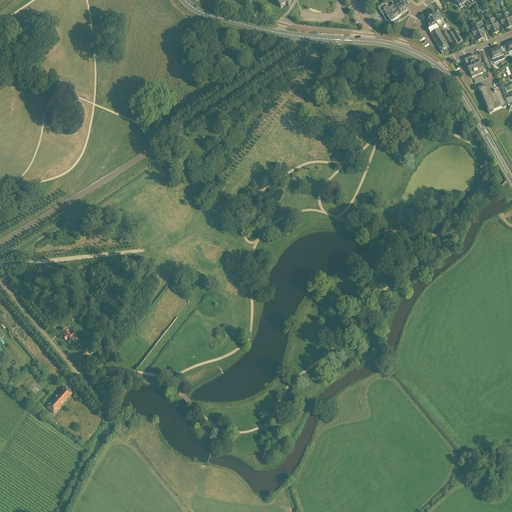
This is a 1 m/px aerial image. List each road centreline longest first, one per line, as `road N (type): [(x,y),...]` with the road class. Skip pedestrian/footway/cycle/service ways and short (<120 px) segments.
road 1 (track): [(315,63),(178,242),(0,266)]
road 2 (unclassified): [(0,243),(295,53),(301,36)]
road 3 (tertiary): [(511,179),(440,68)]
road 4 (tertiary): [(301,36),(200,12),(184,0)]
